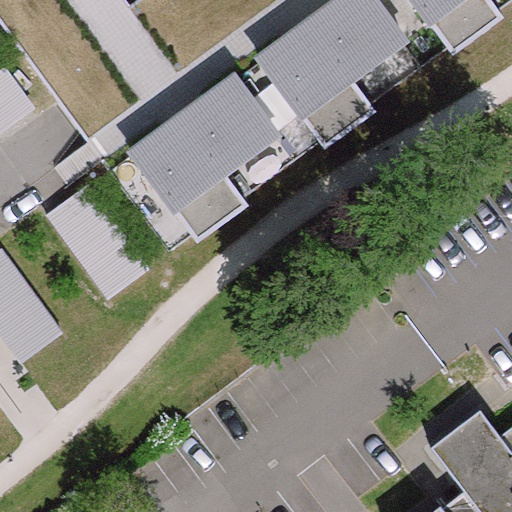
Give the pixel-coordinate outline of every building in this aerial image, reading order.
[(152,0),(187,56),(278,0),(152,0)] [(346,79),(399,43),(369,0),(334,0),(252,57),(315,148),(368,112),(346,79)] [(482,0),(405,0),(446,58),(498,22),(482,0)] [(108,35),(54,74),(100,138),(189,74),(165,40),(130,65),(108,35)] [(3,69),(0,71),(0,134),(33,108),(3,69)] [(215,169),(269,132),(228,73),(122,146),(185,238),(237,202),(215,169)] [(145,270),(83,191),(48,218),(110,297),(145,270)] [(59,326),(1,250),(0,250),(0,337),(16,358),(59,326)] [(511,511),(511,433),(501,442),(480,413),(429,450),(460,492),(434,511),(511,511)]
